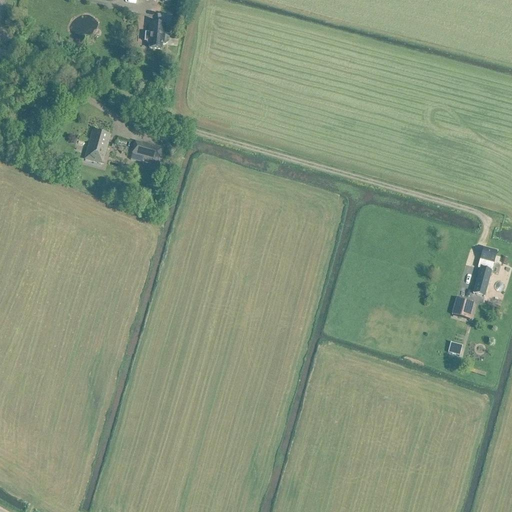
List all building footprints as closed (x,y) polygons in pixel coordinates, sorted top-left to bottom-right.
[(170,30),(171,18),(157,17),(158,27),(149,26),(148,35),(144,35),(144,44),(149,45),(149,50),(161,51),(161,47),(164,48),(168,44),(169,36),(165,36),(165,29),(170,30)] [(101,165),(109,137),(93,132),(85,161),(101,165)] [(146,147),(143,159),(158,163),(161,151),(146,147)] [(136,162),(138,152),(126,149),(123,159),(136,162)] [(491,273),(496,253),(482,250),(477,270),(479,270),(473,295),(483,298),(490,273),(491,273)] [(470,321),(474,305),(455,300),(451,317),(470,321)] [(462,350),(450,346),(447,356),(459,359),(462,350)] [(454,359),(444,357),(441,367),(451,369),(454,359)]
